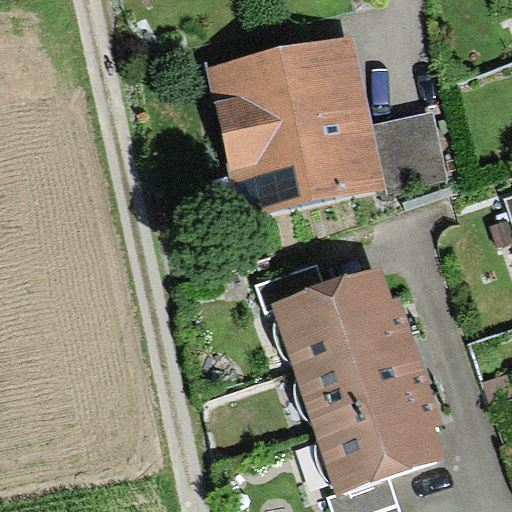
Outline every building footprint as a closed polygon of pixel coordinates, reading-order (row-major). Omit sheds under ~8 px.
[(371,123),(355,33),(219,59),(248,213),(383,189),(371,123)] [(444,178),(432,112),(371,123),(383,189),(444,178)] [(265,277),(275,309),(328,293),(317,260),(265,277)] [(275,309),(294,370),(396,338),(377,278),(328,293),(275,309)] [(294,370),(313,431),(415,399),(396,338),(294,370)] [(434,460),(415,399),(313,431),(332,492),(386,475),(434,460)] [(397,511),(386,475),(332,492),(338,511),(397,511)]
